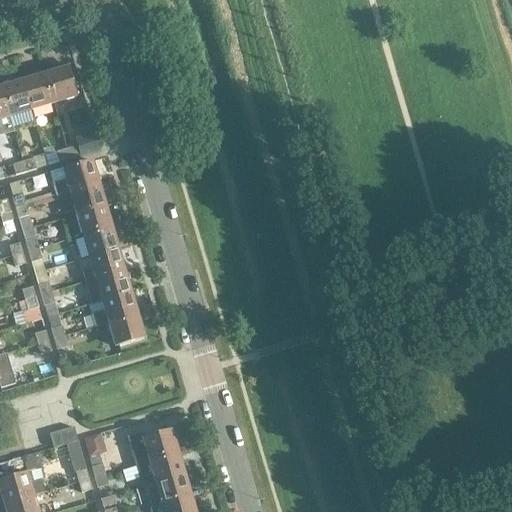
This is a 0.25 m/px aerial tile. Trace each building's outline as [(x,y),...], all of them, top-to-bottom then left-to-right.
[(44,75),(53,105),(75,98),(66,68),(44,75)] [(22,82),(31,111),(53,105),(44,75),(22,82)] [(0,87),(0,88),(9,118),(31,111),(22,82),(0,87)] [(0,132),(12,129),(9,118),(0,88),(0,132)] [(74,139),(76,147),(79,158),(98,152),(92,134),(74,139)] [(66,150),(69,161),(79,158),(76,147),(66,150)] [(47,167),(59,164),(69,161),(66,150),(44,157),(47,167)] [(22,163),(25,174),(35,171),(32,160),(22,163)] [(98,185),(92,162),(62,171),(65,181),(52,185),(56,197),(69,194),(98,185)] [(25,174),(22,163),(12,166),(15,177),(25,174)] [(15,210),(25,207),(22,196),(18,184),(8,187),(15,210)] [(98,185),(69,194),(75,216),(105,207),(98,185)] [(0,213),(9,211),(6,201),(0,202),(0,213)] [(15,210),(18,220),(28,217),(25,207),(15,210)] [(105,207),(75,216),(82,237),(111,229),(105,207)] [(0,213),(0,219),(1,224),(5,236),(15,233),(9,211),(0,213)] [(111,229),(82,237),(88,259),(118,251),(111,229)] [(35,240),(25,243),(28,253),(38,250),(35,240)] [(22,255),(19,245),(8,248),(11,258),(22,255)] [(28,253),(31,263),(41,260),(38,250),(28,253)] [(81,271),(85,284),(124,272),(118,251),(88,259),(91,268),(81,271)] [(14,268),(25,265),(22,255),(11,258),(14,268)] [(91,306),(101,303),(131,294),(124,272),(85,284),(91,306)] [(48,284),(37,287),(40,297),(51,294),(48,284)] [(35,299),(32,289),(21,292),(24,302),(35,299)] [(40,297),(43,307),(54,304),(51,294),(40,297)] [(94,329),(107,325),(137,316),(131,294),(101,303),(104,312),(91,316),(94,329)] [(27,312),(38,309),(35,299),(24,302),(27,312)] [(137,316),(107,325),(114,348),(144,339),(137,316)] [(64,338),(61,328),(50,331),(53,341),(64,338)] [(34,335),(37,346),(47,342),(44,332),(34,335)] [(64,338),(53,341),(56,351),(67,348),(64,338)] [(47,342),(37,346),(40,356),(50,353),(47,342)] [(180,408),(168,411),(173,431),(184,428),(180,408)] [(65,446),(77,442),(73,428),(49,435),(53,449),(65,446)] [(148,463),(178,454),(171,431),(142,440),(141,434),(126,438),(135,467),(148,463)] [(74,474),(75,474),(85,471),(79,450),(77,442),(65,446),(74,474)] [(41,470),(36,454),(22,458),(26,474),(41,470)] [(139,480),(152,476),(154,485),(184,476),(178,454),(148,463),(135,467),(139,480)] [(102,466),(91,469),(94,479),(105,476),(102,466)] [(75,474),(78,484),(88,481),(85,471),(75,474)] [(0,495),(3,506),(33,497),(44,494),(40,481),(29,484),(26,474),(0,481),(0,495)] [(105,476),(94,479),(97,489),(108,486),(105,476)] [(151,509),(155,508),(161,507),(191,498),(184,476),(154,485),(145,488),(151,509)] [(88,481),(78,484),(81,494),(91,491),(88,481)] [(4,511),(37,511),(33,497),(3,506),(4,511)] [(111,497),(100,500),(103,509),(114,505),(111,497)] [(194,511),(191,498),(161,507),(155,508),(155,511),(194,511)]
